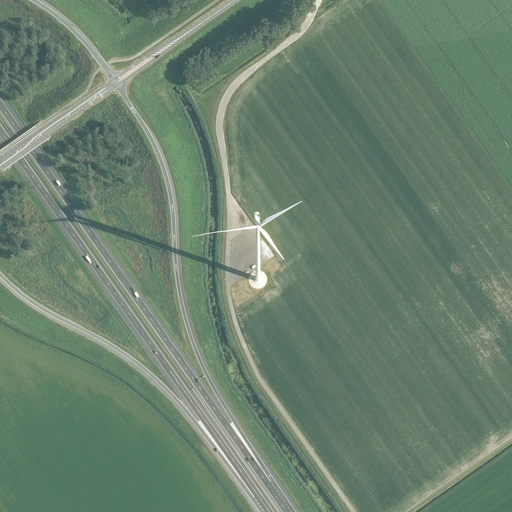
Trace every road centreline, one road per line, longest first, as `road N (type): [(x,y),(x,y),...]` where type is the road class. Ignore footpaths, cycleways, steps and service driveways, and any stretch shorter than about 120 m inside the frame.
road 1 (motorway): [(268,484),(0,103)]
road 2 (motorway): [(0,130),(258,496)]
road 3 (motorway): [(268,484),(191,338),(168,182),(115,82)]
road 4 (motorway): [(0,274),(158,380),(258,496)]
road 5 (secondary): [(0,162),(115,82)]
